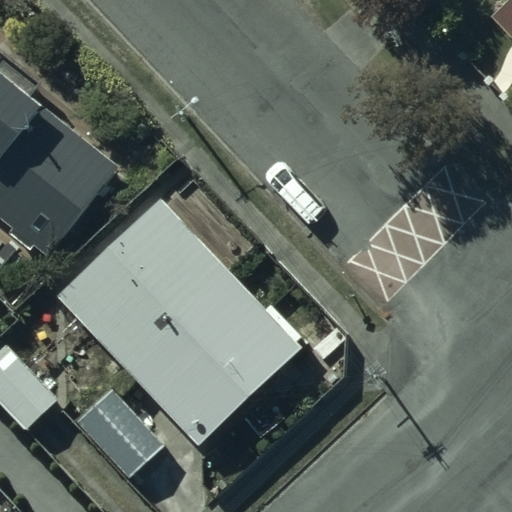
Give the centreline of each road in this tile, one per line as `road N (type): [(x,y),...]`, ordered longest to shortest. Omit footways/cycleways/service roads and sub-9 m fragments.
road 1 (residential): [(195,0),(511,334)]
road 2 (residential): [(511,396),(390,511)]
